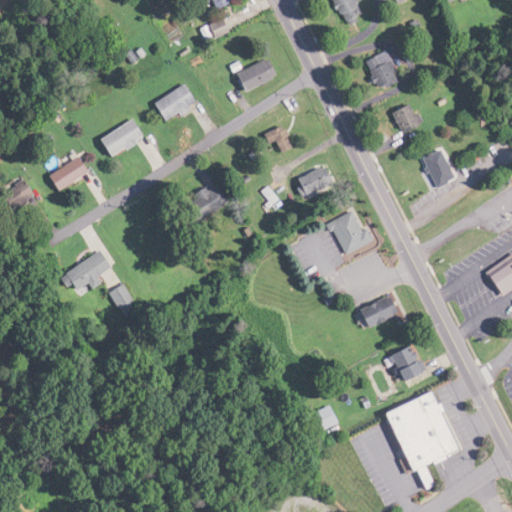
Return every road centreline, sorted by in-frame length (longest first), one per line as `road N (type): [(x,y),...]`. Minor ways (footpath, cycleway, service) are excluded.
road 1 (tertiary): [(511,451),(282,0)]
road 2 (residential): [(319,72),(31,252)]
